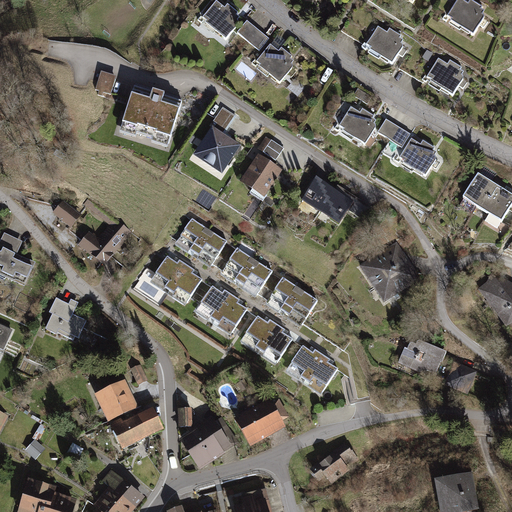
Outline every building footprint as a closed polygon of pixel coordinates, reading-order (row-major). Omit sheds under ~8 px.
[(446,15),(443,19),(447,21),(449,18),(463,26),(462,28),(474,35),(480,25),(484,28),(488,22),(484,19),(484,18),(484,17),(484,15),(483,14),(479,12),(483,7),(471,0),(470,0),(469,4),(462,0),(458,0),(448,16),(446,15)] [(201,17),(198,20),(202,23),(205,20),(217,30),(216,32),(226,40),(234,31),(238,34),(238,33),(242,28),(238,25),(239,25),(239,23),(238,21),(235,18),(238,13),(228,5),(225,8),(217,1),(203,18),(201,17)] [(247,21),(242,28),(238,33),(238,34),(249,42),(258,30),(247,21)] [(365,44),(362,48),(366,51),(368,47),(382,55),(381,57),(392,65),(399,55),(403,57),(407,51),(403,48),(403,47),(403,46),(403,45),(402,44),(398,41),(401,36),(390,29),(387,33),(378,27),(367,46),(365,44)] [(258,30),(249,42),(260,51),(269,39),(258,30)] [(255,60),(252,64),(256,67),(259,64),(271,73),(269,75),(280,84),(287,75),(291,78),(296,72),(292,69),(293,68),(293,66),(292,64),(289,61),(292,57),(282,48),(279,52),(270,45),(257,62),(255,60)] [(425,76),(423,80),(426,82),(429,79),(443,87),(442,89),(453,96),(459,86),(464,89),(468,83),(463,80),(464,79),(464,78),(464,76),(462,75),(459,73),(462,68),(450,61),(448,65),(439,59),(427,77),(425,76)] [(116,79),(100,74),(96,90),(111,94),(116,79)] [(298,98),(306,87),(295,79),(287,89),(298,98)] [(134,87),(121,128),(169,143),(182,102),(164,96),(164,95),(153,91),(152,92),(134,87)] [(371,98),(365,94),(363,98),(363,101),(367,104),(371,98)] [(218,124),(228,130),(236,117),(223,108),(214,122),(218,124)] [(351,108),(340,126),(355,136),(354,138),(365,145),(372,135),(376,138),(379,134),(378,133),(379,131),(376,129),(376,128),(376,126),(376,125),(375,124),(371,122),(374,117),(363,110),(361,113),(351,108)] [(398,127),(386,120),(379,131),(378,133),(379,134),(390,141),(398,127)] [(213,130),(200,150),(208,155),(204,161),(222,173),(239,147),(223,137),(228,130),(218,124),(214,131),(213,130)] [(411,135),(398,127),(390,141),(402,148),(411,135)] [(276,161),(284,149),(272,141),(271,142),(266,139),(260,149),(264,152),(264,153),(276,161)] [(412,139),(400,158),(416,167),(414,169),(426,177),(432,167),(437,169),(440,163),(436,160),(437,159),(437,158),(436,157),(435,156),(432,153),(435,148),(423,141),(421,145),(412,139)] [(259,160),(245,181),(264,194),(278,173),(259,160)] [(464,199),(477,207),(491,183),(479,175),(464,199)] [(317,180),(307,195),(315,200),(311,205),(339,222),(355,198),(346,192),(341,199),(333,193),(334,191),(317,180)] [(477,207),(489,214),(504,191),(491,183),(477,207)] [(489,214),(502,222),(511,206),(511,195),(504,191),(489,214)] [(63,204),(54,214),(71,227),(79,217),(63,204)] [(177,243),(195,254),(210,231),(192,220),(177,243)] [(105,266),(131,233),(119,223),(102,245),(89,234),(80,246),(105,266)] [(195,254),(212,266),(227,243),(210,231),(195,254)] [(19,241),(6,235),(0,247),(0,272),(7,276),(6,277),(22,284),(26,274),(29,275),(34,264),(13,254),(19,241)] [(397,244),(379,256),(374,279),(371,282),(385,303),(395,296),(396,299),(400,297),(398,294),(406,289),(404,285),(408,261),(397,244)] [(223,272),(240,284),(255,261),(238,250),(223,272)] [(361,267),(371,282),(374,279),(379,256),(361,267)] [(152,281),(170,292),(187,266),(179,261),(177,264),(167,258),(152,281)] [(240,284),(257,295),(272,273),(255,261),(240,284)] [(420,279),(408,261),(404,285),(406,289),(420,279)] [(170,292),(187,303),(202,280),(192,274),(194,271),(187,266),(170,292)] [(500,278),(486,295),(509,315),(507,317),(511,321),(511,291),(507,287),(509,283),(500,278)] [(268,302),(285,314),(300,291),(283,279),(268,302)] [(198,310),(215,322),(232,296),(225,291),(223,294),(213,287),(198,310)] [(285,314),(302,325),(318,302),(300,291),(285,314)] [(215,322),(232,333),(247,310),(238,304),(240,301),(232,296),(215,322)] [(69,306),(57,300),(51,314),(54,315),(47,330),(56,335),(57,333),(74,341),(83,321),(72,315),(74,311),(68,308),(69,306)] [(243,340),(260,351),(277,325),(270,321),(268,324),(258,317),(243,340)] [(12,331),(0,325),(0,348),(3,350),(12,331)] [(260,351),(278,363),(293,340),(283,334),(285,331),(277,325),(260,351)] [(417,343),(416,346),(412,344),(411,344),(410,344),(409,345),(408,350),(405,349),(399,363),(425,375),(427,371),(436,374),(442,358),(444,359),(446,353),(421,342),(420,342),(419,342),(418,342),(417,343)] [(288,370),(305,381),(323,355),(315,350),(312,353),(303,347),(288,370)] [(305,381),(323,393),(338,370),(329,364),(331,361),(323,355),(305,381)] [(146,380),(140,366),(132,370),(139,384),(146,380)] [(459,369),(456,368),(455,371),(453,370),(453,371),(451,372),(449,374),(449,376),(449,379),(449,380),(451,380),(450,383),(453,385),(452,387),(453,387),(454,389),(456,390),(458,391),(460,390),(461,391),(462,389),(465,390),(467,387),(469,388),(469,387),(471,386),(472,384),(473,381),(472,379),(473,379),(470,378),(472,374),(469,373),(470,371),(469,371),(467,369),(465,367),(463,367),(461,367),(460,367),(459,369)] [(247,388),(244,381),(239,384),(243,390),(247,388)] [(122,384),(98,396),(111,421),(135,409),(130,401),(131,401),(125,389),(125,390),(122,384)] [(270,401),(237,420),(251,443),(284,425),(270,401)] [(147,413),(139,416),(149,436),(161,430),(152,410),(150,411),(149,409),(146,411),(147,413)] [(191,409),(180,410),(181,427),(191,426),(191,409)] [(139,416),(126,423),(136,442),(149,436),(139,416)] [(121,420),(112,425),(124,449),(136,442),(126,423),(123,424),(121,420)] [(218,450),(220,454),(237,442),(224,422),(219,421),(214,425),(227,444),(218,450)] [(210,439),(191,452),(200,467),(220,454),(218,450),(227,444),(214,425),(213,422),(203,428),(210,439)] [(210,439),(203,428),(183,442),(191,452),(210,439)] [(43,449),(34,441),(25,450),(34,458),(43,449)] [(83,450),(76,445),(69,456),(77,460),(83,450)] [(324,475),(331,484),(348,470),(345,467),(357,459),(352,453),(350,455),(343,447),(312,470),(319,479),(324,475)] [(103,482),(114,490),(133,506),(139,497),(120,481),(121,479),(112,471),(103,482)] [(479,509),(472,474),(436,481),(441,505),(451,504),(452,511),(469,511),(478,510),(477,509),(479,509)] [(30,482),(21,511),(71,511),(74,503),(52,496),(54,489),(30,482)] [(114,490),(106,499),(122,511),(127,511),(133,506),(114,490)] [(235,510),(235,511),(270,511),(266,494),(258,492),(251,494),(252,499),(243,501),(244,507),(235,510)] [(122,511),(106,499),(99,508),(103,511),(122,511)]
